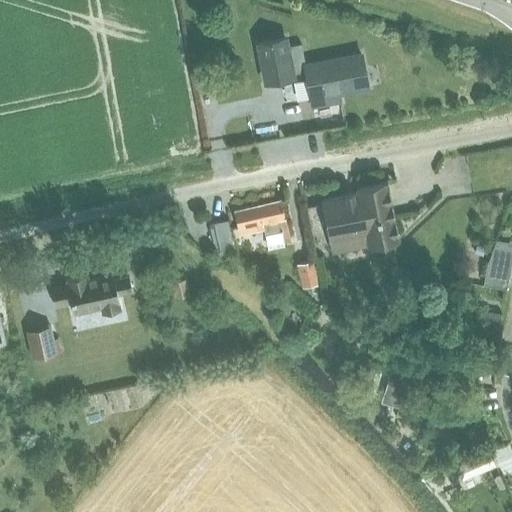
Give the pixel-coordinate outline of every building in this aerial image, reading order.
[(367,87),(361,53),(305,64),(301,43),(286,46),(285,38),(258,43),(265,82),(292,77),(292,74),(305,71),(310,98),(319,96),(320,105),(340,101),(338,92),(367,87)] [(344,194),(320,199),(329,241),(365,233),(368,245),(398,239),(386,182),(356,188),(357,192),(352,193),(352,192),(344,193),(344,194)] [(280,200),(258,205),(264,228),(262,228),(266,244),(267,248),(282,245),(282,242),(290,240),(288,233),(280,200)] [(264,228),(258,205),(234,210),(240,233),(262,228),(264,228)] [(217,254),(233,250),(227,221),(211,224),(217,254)] [(477,245),(475,252),(483,255),(486,247),(477,245)] [(303,286),(318,283),(313,259),(297,263),(303,286)] [(486,262),(482,284),(505,289),(509,266),(486,262)] [(131,289),(128,275),(113,278),(112,272),(87,278),(86,273),(64,278),(66,283),(49,287),(54,305),(70,301),(72,313),(92,308),(92,306),(99,304),(101,312),(120,308),(116,293),(131,289)] [(188,294),(184,278),(172,281),(175,297),(188,294)] [(501,313),(478,310),(476,321),(499,325),(501,313)] [(53,338),(50,325),(25,330),(31,358),(60,352),(57,337),(53,338)] [(391,371),(381,402),(400,408),(410,378),(391,371)] [(488,451),(444,469),(450,484),(494,466),(488,451)]
